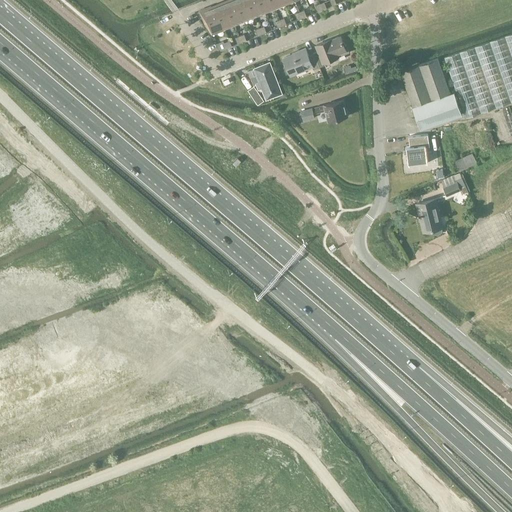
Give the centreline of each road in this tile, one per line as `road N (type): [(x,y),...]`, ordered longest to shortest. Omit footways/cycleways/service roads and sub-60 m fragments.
road 1 (trunk): [(415,374),(0,15)]
road 2 (trunk): [(0,42),(340,333)]
road 3 (unclassified): [(511,385),(360,252),(359,233),(375,214)]
road 4 (trunk): [(340,333),(398,409),(500,511)]
road 5 (residential): [(374,7),(219,67),(177,14)]
road 6 (trunk): [(340,333),(511,489)]
road 7 (residential): [(375,214),(384,172),(374,7)]
road 8 (trunk): [(511,460),(415,374)]
road 9 (trunk): [(511,448),(415,374)]
